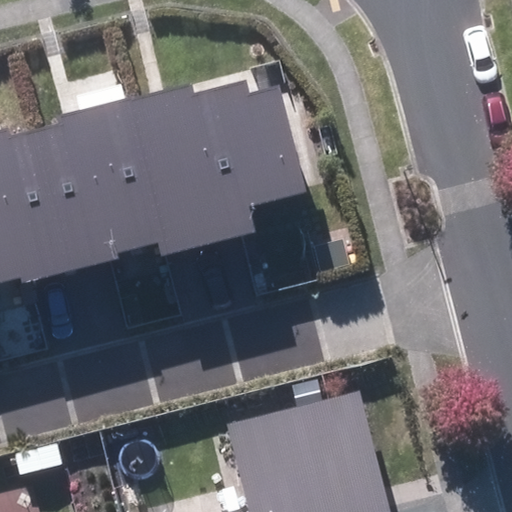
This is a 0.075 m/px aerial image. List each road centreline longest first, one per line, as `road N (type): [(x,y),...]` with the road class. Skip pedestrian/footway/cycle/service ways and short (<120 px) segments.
road 1 (residential): [(497,280),(0,409)]
road 2 (residential): [(497,280),(422,0)]
